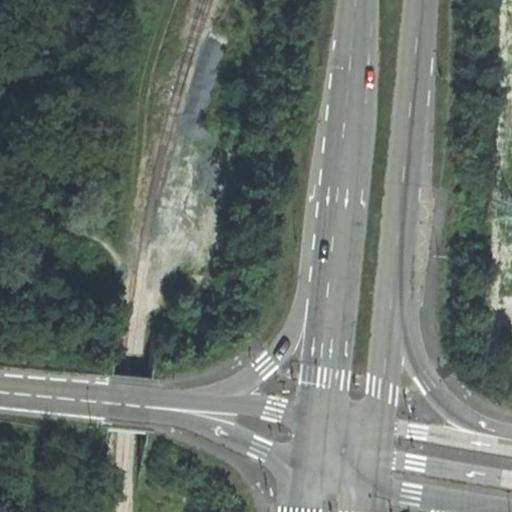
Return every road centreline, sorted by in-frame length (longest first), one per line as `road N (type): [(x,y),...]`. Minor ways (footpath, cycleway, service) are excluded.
road 1 (secondary): [(393,270),(420,0)]
road 2 (tertiary): [(339,212),(278,354),(213,401)]
road 3 (secondary): [(511,444),(434,394),(403,331),(393,270)]
road 4 (secondary): [(357,0),(339,212)]
road 5 (secondary): [(339,212),(323,417)]
road 6 (tertiary): [(164,408),(0,393)]
road 7 (tertiary): [(164,408),(312,473)]
road 8 (secondary): [(374,423),(393,270)]
road 9 (track): [(114,253),(30,201),(0,159)]
road 10 (tertiary): [(511,478),(369,454)]
road 11 (tertiary): [(511,444),(374,423)]
road 12 (tertiary): [(363,485),(493,503)]
